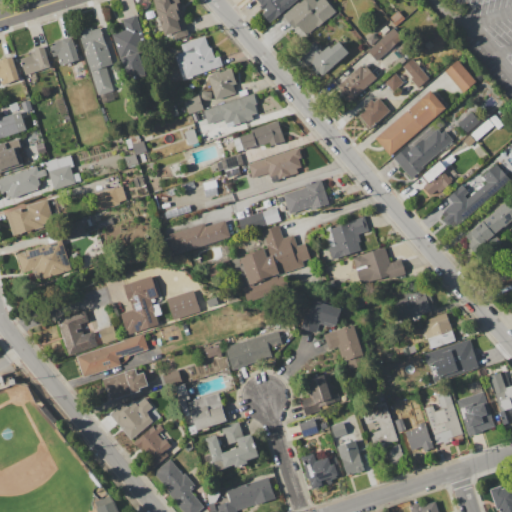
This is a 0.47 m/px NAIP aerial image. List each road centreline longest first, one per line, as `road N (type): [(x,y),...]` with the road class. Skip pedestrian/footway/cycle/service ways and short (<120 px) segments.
road 1 (residential): [(215,0),(511,344)]
road 2 (residential): [(0,307),(5,325),(162,511)]
road 3 (residential): [(511,455),(341,511)]
road 4 (residential): [(307,511),(267,398)]
